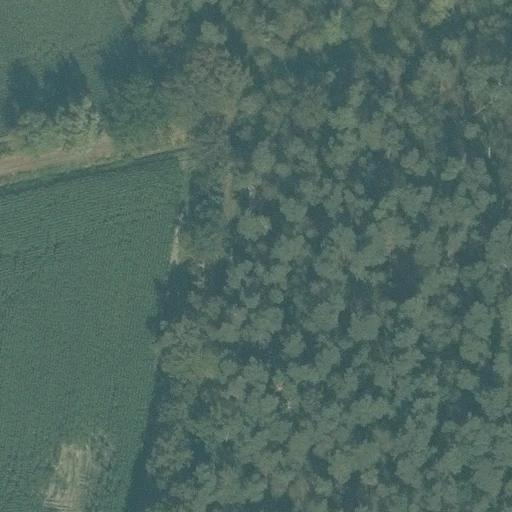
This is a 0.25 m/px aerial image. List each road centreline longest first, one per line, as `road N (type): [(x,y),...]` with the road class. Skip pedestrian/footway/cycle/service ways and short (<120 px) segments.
road 1 (track): [(180,511),(237,148),(225,116)]
road 2 (track): [(0,167),(225,116)]
